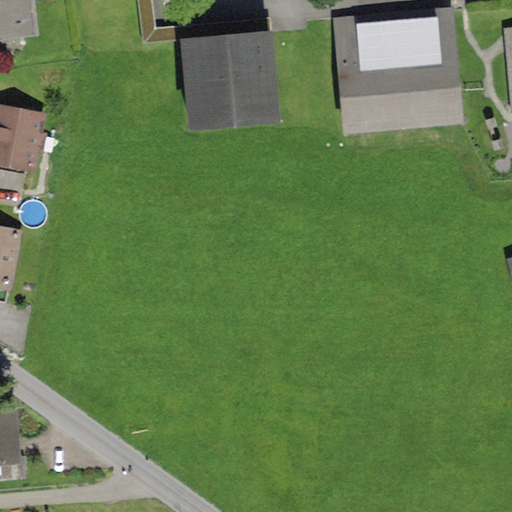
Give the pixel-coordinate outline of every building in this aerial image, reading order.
[(0,0),(0,41),(38,37),(33,0),(0,0)] [(152,0),(134,0),(140,54),(184,49),(272,41),(270,21),(155,32),(152,0)] [(453,12),(335,23),(346,140),(463,130),(453,12)] [(272,41),(184,49),(193,143),(280,135),(272,41)] [(45,120),(0,110),(0,173),(33,180),(45,120)] [(20,237),(0,232),(0,296),(7,298),(20,237)] [(511,263),(503,266),(511,299),(511,263)] [(18,417),(0,418),(0,471),(22,471),(18,417)]
